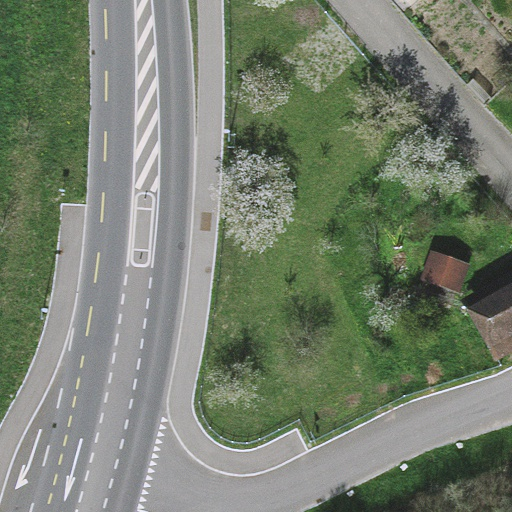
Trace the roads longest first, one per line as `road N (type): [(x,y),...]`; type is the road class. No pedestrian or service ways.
road 1 (secondary): [(87,498),(115,392),(141,223),(152,74),(145,0)]
road 2 (residential): [(225,511),(511,385)]
road 3 (residential): [(351,0),(511,182)]
